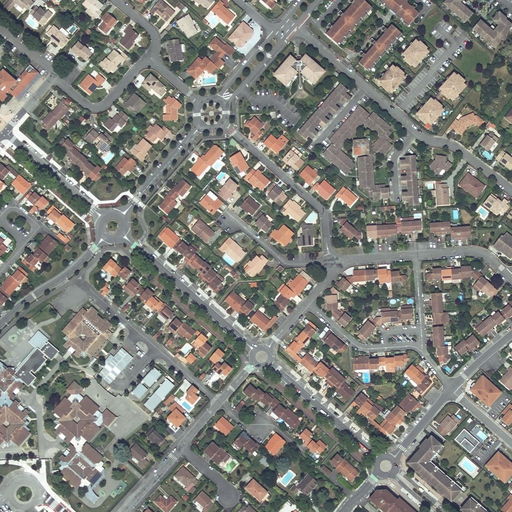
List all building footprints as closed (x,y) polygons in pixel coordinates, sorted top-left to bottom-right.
[(28,10),(34,3),(31,0),(29,2),(27,0),(10,0),(3,8),(8,12),(14,5),(14,4),(15,2),(16,3),(23,9),(25,7),(28,10)] [(94,0),(85,0),(82,3),(88,9),(87,10),(96,19),(102,12),(99,10),(103,5),(97,0),(96,1),(94,0)] [(196,0),(201,4),(207,9),(214,0),(196,0)] [(369,6),(362,0),(355,0),(354,2),(351,0),(350,0),(348,2),(351,4),(343,14),(340,12),(337,15),(340,17),(332,27),(329,24),(327,27),(329,30),(325,34),(337,44),(342,38),(348,32),(353,26),(358,19),(364,13),(369,6)] [(379,0),(384,3),(390,9),(397,0),(379,0)] [(397,0),(390,9),(391,10),(393,11),(401,1),(402,1),(403,1),(404,1),(406,2),(406,1),(404,0),(397,0)] [(446,0),(443,4),(465,23),(472,14),(464,7),(463,9),(457,4),(455,4),(455,3),(457,3),(459,0),(469,0),(471,1),(472,0),(446,0)] [(460,3),(462,0),(459,0),(457,3),(455,3),(455,4),(457,4),(463,9),(464,7),(462,5),(460,3)] [(158,1),(150,11),(153,14),(156,11),(167,21),(174,11),(164,2),(162,5),(158,1)] [(223,4),(219,1),(211,10),(228,24),(234,16),(222,5),(223,4)] [(393,11),(396,14),(402,19),(408,25),(418,13),(413,9),(416,7),(413,4),(411,7),(406,2),(404,1),(403,1),(402,1),(401,1),(393,11)] [(39,9),(36,6),(30,14),(39,21),(41,20),(45,23),(52,14),(48,11),(47,12),(46,13),(44,11),(40,7),(39,9)] [(117,21),(107,12),(101,19),(104,21),(99,28),(106,34),(117,21)] [(506,18),(499,12),(492,19),(498,25),(500,24),(500,28),(498,28),(493,34),(493,36),(491,36),(491,33),(486,29),(487,27),(479,20),(472,29),(494,48),(507,33),(506,32),(511,25),(505,19),(506,18)] [(192,20),(188,14),(176,21),(179,25),(181,24),(184,30),(188,37),(197,31),(193,25),(192,25),(190,22),(192,20)] [(252,30),(242,22),(241,23),(250,31),(251,35),(248,37),(249,39),(252,35),(252,30)] [(250,31),(241,23),(228,38),(234,44),(235,42),(239,45),(242,45),(245,42),(248,37),(251,35),(250,31)] [(491,33),(491,36),(493,36),(493,34),(498,28),(500,28),(500,24),(498,25),(495,29),(492,31),(490,30),(487,27),(486,29),(491,33)] [(132,28),(129,25),(123,32),(126,34),(119,43),(128,50),(134,43),(133,42),(139,35),(131,29),(132,28)] [(400,33),(391,25),(386,30),(384,28),(382,31),(384,33),(376,43),(373,40),(370,43),(373,45),(365,55),(362,53),(360,56),(362,58),(358,63),(367,71),(372,64),(378,58),(383,52),(389,45),(394,39),(400,33)] [(53,26),(47,34),(53,39),(52,41),(59,46),(59,45),(63,48),(69,41),(66,37),(53,26)] [(235,50),(228,43),(225,46),(216,38),(210,45),(216,50),(217,49),(219,50),(220,48),(225,53),(228,55),(230,53),(231,54),(235,50)] [(180,44),(178,44),(177,40),(168,41),(169,45),(167,46),(167,50),(169,50),(170,54),(171,61),(182,60),(180,44)] [(418,43),(416,41),(411,46),(403,55),(406,57),(404,59),(407,62),(411,66),(412,64),(415,67),(421,60),(422,59),(423,58),(428,52),(426,49),(426,48),(420,42),(418,43)] [(85,47),(78,42),(71,50),(77,56),(79,54),(80,56),(86,61),(93,53),(85,47)] [(216,50),(217,51),(214,54),(220,59),(225,53),(220,48),(219,50),(217,49),(216,50)] [(120,55),(114,50),(112,52),(106,58),(102,62),(101,61),(99,64),(108,72),(111,69),(114,65),(116,67),(121,61),(122,62),(125,59),(120,55)] [(220,59),(214,54),(209,61),(216,67),(219,69),(222,65),(221,63),(222,61),(220,59)] [(283,62),(284,63),(286,60),(287,61),(291,57),(295,60),(296,59),(290,54),(283,62)] [(307,54),(302,59),(303,60),(306,57),(310,61),(311,60),(314,62),(315,61),(307,54)] [(209,61),(205,57),(202,61),(201,62),(197,59),(192,66),(195,69),(193,72),(198,76),(205,69),(211,74),(216,67),(209,61)] [(275,75),(287,85),(296,75),(298,73),(297,72),(298,70),(298,66),(301,65),(301,70),(302,72),(301,73),(303,74),(314,84),(323,73),(318,68),(319,67),(314,62),(311,60),(310,61),(306,57),(303,60),(302,62),(301,62),(301,59),(298,59),(298,62),(296,62),(295,60),(291,57),(287,61),(286,60),(284,63),(279,68),(281,69),(275,75)] [(191,74),(196,79),(198,76),(193,72),(195,69),(192,66),(187,71),(191,74)] [(395,68),(393,66),(387,72),(379,80),(382,83),(380,85),(384,88),(387,91),(388,90),(391,93),(398,85),(399,84),(400,83),(406,77),(403,75),(403,73),(400,70),(397,67),(395,68)] [(0,99),(7,91),(13,97),(16,99),(38,74),(33,69),(30,73),(26,70),(15,82),(10,77),(3,71),(0,74),(0,99)] [(457,76),(454,73),(447,81),(446,81),(445,82),(439,89),(443,91),(441,93),(440,92),(439,93),(437,95),(435,98),(434,99),(435,100),(434,101),(431,99),(425,105),(424,106),(424,107),(417,114),(420,117),(418,118),(422,121),(426,125),(428,123),(431,125),(438,117),(444,111),(441,108),(442,107),(437,102),(440,98),(444,95),(449,100),(450,98),(453,101),(458,95),(467,86),(464,83),(465,81),(458,75),(457,76)] [(41,76),(38,74),(16,99),(18,101),(41,76)] [(105,80),(99,74),(95,79),(89,75),(79,86),(88,93),(94,86),(97,88),(98,87),(99,84),(101,85),(105,80)] [(165,87),(150,74),(141,85),(149,91),(151,88),(159,95),(163,90),(165,87)] [(302,76),(312,86),(314,84),(303,74),(302,76)] [(289,87),(298,77),(296,75),(287,85),(289,87)] [(347,90),(340,84),(335,91),(347,101),(349,98),(345,94),(344,93),(347,90)] [(94,86),(88,93),(90,95),(92,93),(97,88),(94,86)] [(146,103),(134,93),(130,98),(132,99),(128,104),(126,102),(125,101),(122,105),(129,110),(132,107),(135,110),(138,112),(146,103)] [(176,101),(173,99),(172,99),(168,96),(163,102),(167,105),(166,106),(166,114),(163,115),(164,122),(176,121),(175,108),(178,106),(175,103),(176,101)] [(335,106),(334,105),(336,102),(330,97),(324,103),(336,113),(339,110),(335,106)] [(61,102),(52,113),(58,119),(59,120),(65,114),(68,111),(69,109),(66,106),(69,104),(63,99),(61,102)] [(329,113),(334,117),(336,113),(324,103),(319,109),(325,115),(328,112),(329,113)] [(366,120),(370,116),(361,108),(359,110),(358,109),(354,113),(351,117),(352,118),(351,120),(349,119),(344,125),(339,131),(341,132),(339,134),(338,133),(334,136),(331,140),(332,141),(330,143),(336,148),(339,151),(343,147),(340,145),(342,143),(344,141),(346,143),(349,139),(353,135),(351,134),(352,132),(354,130),(356,131),(360,127),(363,124),(361,122),(362,120),(364,118),(366,120)] [(324,119),(323,118),(325,115),(319,109),(314,115),(326,126),(329,122),(324,119)] [(125,121),(129,117),(121,111),(117,115),(117,114),(112,120),(109,118),(103,125),(112,132),(118,125),(121,128),(126,122),(125,121)] [(58,119),(52,113),(51,112),(42,122),(45,124),(42,127),(47,132),(58,119)] [(459,121),(456,119),(451,125),(454,128),(456,126),(462,131),(466,126),(467,126),(468,127),(477,123),(478,129),(484,122),(476,115),(474,116),(473,113),(461,118),(459,121)] [(378,117),(373,114),(371,117),(368,121),(366,123),(369,125),(368,126),(372,129),(375,132),(376,131),(378,133),(378,134),(381,137),(382,136),(384,138),(383,139),(384,140),(383,142),(381,141),(378,145),(380,146),(378,149),(376,147),(373,151),(382,158),(387,152),(389,150),(390,151),(393,147),(391,144),(393,142),(389,138),(392,136),(389,133),(392,130),(388,126),(387,128),(385,126),(386,124),(382,121),(380,123),(378,121),(376,120),(378,117)] [(319,125),(323,129),(326,126),(314,115),(309,121),(315,127),(318,124),(319,125)] [(81,124),(85,120),(81,116),(77,120),(81,124)] [(259,131),(263,126),(253,117),(251,120),(248,120),(245,123),(251,129),(250,130),(255,135),(259,131)] [(347,164),(350,165),(351,164),(353,162),(341,152),(364,125),(380,139),(375,146),(376,147),(378,149),(380,146),(378,145),(381,141),(383,142),(384,140),(383,139),(384,138),(382,136),(381,137),(378,134),(378,133),(376,131),(375,132),(372,129),(368,126),(369,125),(366,123),(368,121),(366,120),(364,118),(362,120),(361,122),(363,124),(360,127),(356,131),(354,130),(352,132),(351,134),(353,135),(349,139),(346,143),(344,141),(342,143),(340,145),(343,147),(339,151),(336,148),(335,150),(334,152),(335,154),(338,155),(340,154),(344,157),(347,160),(345,162),(347,164)] [(313,131),(312,130),(315,127),(309,121),(303,127),(315,138),(318,135),(313,131)] [(489,121),(485,127),(492,131),(496,126),(489,121)] [(161,129),(156,125),(153,128),(149,133),(146,136),(153,142),(158,137),(161,140),(167,134),(161,129)] [(163,126),(161,129),(167,134),(169,131),(163,126)] [(461,135),(463,132),(468,127),(467,126),(466,126),(462,131),(456,126),(454,128),(453,129),(461,135)] [(308,137),(313,141),(315,138),(303,127),(297,134),(303,139),(306,135),(308,137)] [(114,139),(106,132),(103,135),(102,137),(99,136),(92,130),(87,136),(90,139),(89,140),(93,143),(97,139),(100,142),(98,144),(104,150),(114,139)] [(496,142),(498,139),(491,133),(488,136),(487,136),(480,145),(488,151),(495,142),(496,142)] [(287,141),(281,136),(277,141),(270,134),(263,143),(269,148),(270,147),(271,146),(278,152),(287,141)] [(58,144),(68,153),(73,147),(74,145),(67,139),(66,141),(63,138),(58,144)] [(152,146),(143,139),(132,152),(142,161),(145,158),(143,156),(147,151),(152,146)] [(234,148),(237,142),(232,139),(228,145),(234,148)] [(366,142),(354,143),(355,150),(358,150),(359,153),(362,153),(362,157),(368,156),(369,156),(368,144),(366,142)] [(369,142),(368,144),(369,156),(368,156),(368,159),(371,159),(372,164),(369,164),(369,167),(372,167),(372,172),(369,172),(370,174),(370,177),(372,177),(373,182),(373,187),(372,187),(372,190),(374,190),(374,191),(377,191),(377,189),(382,189),(382,188),(381,187),(376,187),(374,156),(371,142),(369,142)] [(80,153),(82,151),(74,145),(73,147),(80,153)] [(223,152),(216,146),(215,147),(211,152),(210,151),(205,156),(203,155),(200,158),(208,165),(210,166),(223,152)] [(335,150),(331,146),(324,155),(327,157),(326,158),(329,161),(333,165),(334,164),(336,165),(342,170),(348,176),(355,167),(351,164),(350,165),(347,164),(345,162),(347,160),(344,157),(340,154),(338,155),(335,154),(334,152),(335,150)] [(69,160),(72,163),(80,153),(73,147),(68,153),(66,155),(68,157),(70,159),(69,160)] [(292,147),(281,159),(284,162),(285,161),(288,163),(296,170),(304,162),(298,158),(301,154),(292,147)] [(387,152),(382,158),(383,159),(390,151),(389,150),(387,152)] [(511,167),(511,158),(502,150),(496,159),(510,170),(511,167)] [(244,159),(240,152),(230,157),(235,165),(233,165),(234,167),(238,173),(242,171),(246,169),(242,161),(244,159)] [(76,164),(81,168),(87,161),(88,160),(80,153),(72,163),(75,165),(76,164)] [(415,163),(414,155),(406,155),(406,160),(405,160),(399,160),(399,164),(399,168),(405,168),(407,168),(407,171),(408,176),(406,176),(400,176),(400,180),(401,185),(407,184),(408,184),(409,188),(409,192),(407,192),(401,192),(402,196),(402,200),(408,200),(410,200),(411,205),(418,204),(417,195),(417,187),(416,179),(415,171),(415,163)] [(446,172),(452,165),(447,162),(444,166),(445,157),(436,156),(435,163),(430,169),(437,174),(442,169),(446,172)] [(136,162),(131,158),(128,161),(124,157),(115,168),(123,175),(127,170),(132,165),(133,166),(136,162)] [(198,176),(208,165),(200,158),(199,157),(197,160),(198,161),(190,169),(198,176)] [(371,159),(368,159),(360,160),(360,168),(360,171),(359,171),(359,175),(360,180),(361,180),(361,183),(361,186),(360,186),(360,191),(364,191),(365,195),(370,194),(370,199),(374,198),(374,203),(379,202),(379,201),(382,201),(382,200),(391,200),(391,192),(386,193),(386,191),(386,187),(382,188),(382,189),(377,189),(377,191),(374,191),(374,190),(372,190),(372,187),(373,187),(373,182),(372,177),(370,177),(370,174),(369,172),(372,172),(372,167),(369,167),(369,164),(372,164),(371,159)] [(87,161),(81,168),(80,169),(86,173),(84,175),(87,178),(88,176),(94,169),(95,168),(91,165),(87,161)] [(334,164),(333,165),(347,177),(348,176),(342,170),(336,165),(334,164)] [(0,180),(1,181),(9,172),(14,176),(17,173),(8,166),(6,168),(2,165),(0,166),(0,180)] [(313,172),(306,165),(299,174),(304,179),(306,181),(305,182),(308,184),(310,183),(313,185),(316,182),(320,178),(317,175),(313,172)] [(101,175),(94,169),(88,176),(93,179),(96,181),(101,175)] [(255,172),(252,169),(246,176),(249,179),(255,172)] [(261,172),(257,169),(255,172),(249,179),(247,181),(251,184),(252,182),(256,186),(262,190),(269,181),(262,176),(261,177),(258,175),(260,174),(261,172)] [(471,180),(472,177),(468,174),(459,185),(476,198),(485,187),(481,184),(479,186),(471,180)] [(12,184),(14,186),(17,188),(18,188),(22,191),(20,193),(23,195),(31,186),(19,175),(17,178),(12,184)] [(481,184),(472,177),(471,180),(479,186),(481,184)] [(181,197),(190,186),(182,179),(177,185),(173,189),(172,188),(169,191),(176,197),(179,195),(181,197)] [(236,187),(228,180),(219,190),(221,192),(218,195),(225,200),(227,197),(229,199),(231,196),(230,195),(236,187)] [(325,200),(334,190),(323,180),(319,185),(316,182),(313,185),(312,187),(314,190),(315,189),(318,191),(321,194),(320,195),(325,200)] [(436,197),(437,205),(449,204),(448,188),(446,188),(446,184),(436,184),(436,190),(436,197)] [(286,197),(278,190),(279,189),(275,186),(267,195),(279,205),(286,197)] [(345,189),(342,187),(334,196),(338,198),(339,197),(350,206),(356,198),(345,189)] [(33,194),(30,191),(25,197),(34,206),(35,204),(41,198),(34,192),(33,194)] [(176,197),(169,191),(166,194),(168,196),(164,200),(159,206),(167,214),(176,203),(174,200),(176,197)] [(491,194),(483,204),(484,205),(494,213),(496,210),(499,212),(501,210),(505,213),(509,207),(506,205),(508,202),(504,199),(501,203),(491,194)] [(219,206),(221,205),(222,203),(217,199),(214,201),(207,195),(200,203),(211,213),(218,205),(219,206)] [(49,202),(42,196),(41,198),(35,204),(42,210),(49,202)] [(259,206),(248,196),(239,206),(243,209),(244,208),(248,212),(252,215),(259,206)] [(284,206),(287,208),(283,213),(286,216),(288,213),(298,222),(305,213),(299,209),(295,205),(296,204),(293,201),(292,202),(289,199),(284,206)] [(56,222),(62,216),(58,213),(59,211),(53,205),(47,212),(50,215),(48,217),(55,223),(56,222)] [(218,205),(211,213),(212,214),(219,206),(218,205)] [(37,208),(34,206),(29,212),(32,214),(37,208)] [(263,214),(260,211),(255,216),(259,219),(255,222),(266,231),(272,224),(270,222),(272,220),(266,215),(264,217),(262,215),(263,214)] [(63,215),(62,216),(56,222),(62,228),(68,233),(75,225),(63,215)] [(345,234),(352,227),(346,222),(346,218),(338,219),(338,223),(342,227),(340,229),(345,234)] [(207,225),(200,219),(198,221),(204,226),(203,227),(204,228),(206,226),(207,225)] [(407,234),(412,233),(411,222),(411,219),(396,220),(396,223),(396,225),(396,226),(401,225),(401,232),(407,231),(407,234)] [(204,226),(198,221),(191,229),(206,242),(214,233),(206,226),(204,228),(203,227),(204,226)] [(411,222),(412,233),(415,233),(415,231),(421,231),(420,221),(411,222)] [(296,239),(297,245),(311,244),(310,237),(313,237),(312,223),(305,224),(303,222),(300,224),(302,226),(303,226),(303,228),(302,228),(302,234),(300,234),(300,239),(296,239)] [(444,232),(450,231),(450,228),(449,222),(440,223),(440,235),(444,234),(444,232)] [(437,235),(440,235),(440,223),(430,224),(430,233),(436,232),(437,235)] [(275,229),(269,235),(272,237),(274,236),(280,241),(283,244),(290,237),(293,233),(284,224),(278,231),(275,229)] [(386,226),(387,237),(391,237),(390,234),(396,234),(396,226),(396,225),(386,226)] [(377,238),(377,235),(376,227),(376,226),(366,227),(367,237),(373,236),(373,238),(373,239),(377,239),(377,238)] [(383,238),(387,237),(386,226),(376,227),(377,235),(383,235),(383,238)] [(460,227),(461,240),(464,240),(464,237),(471,237),(470,226),(460,227)] [(358,232),(352,227),(345,234),(351,240),(354,237),(358,240),(362,240),(361,232),(359,232),(358,232)] [(457,241),(461,240),(460,227),(450,228),(450,231),(451,238),(457,238),(457,241)] [(171,248),(172,247),(177,241),(180,239),(167,228),(160,237),(165,241),(169,244),(168,245),(171,248)] [(511,236),(507,232),(504,237),(502,235),(493,246),(499,251),(502,248),(511,256),(511,236)] [(43,243),(38,248),(47,256),(58,243),(54,240),(48,235),(46,238),(47,239),(45,242),(44,244),(43,243)] [(285,245),(291,238),(290,237),(283,244),(285,245)] [(236,243),(233,240),(231,242),(229,244),(226,241),(219,248),(223,251),(225,249),(238,261),(245,253),(240,249),(235,245),(236,243)] [(182,255),(183,254),(189,248),(182,241),(180,243),(177,241),(172,247),(173,248),(175,249),(182,255)] [(199,250),(192,243),(190,246),(197,252),(199,250)] [(37,252),(34,256),(39,261),(42,263),(44,260),(46,263),(50,259),(47,256),(48,256),(47,256),(38,248),(37,246),(34,249),(37,252)] [(184,260),(188,262),(195,255),(197,252),(190,246),(189,248),(183,254),(187,257),(184,260)] [(511,256),(502,248),(499,251),(511,260),(511,258),(511,256)] [(39,261),(34,256),(32,254),(26,260),(23,263),(31,270),(34,267),(39,261)] [(191,265),(198,270),(199,268),(201,266),(204,263),(195,255),(188,262),(191,265)] [(260,268),(268,259),(262,255),(259,257),(257,255),(252,261),(250,260),(247,263),(250,266),(246,271),(251,275),(255,270),(258,267),(260,268)] [(118,274),(122,270),(111,259),(104,267),(115,277),(118,274)] [(199,276),(202,278),(211,269),(211,268),(204,262),(204,263),(201,266),(199,268),(198,270),(201,273),(199,276)] [(18,271),(12,276),(20,283),(25,276),(23,274),(25,272),(20,267),(17,270),(18,271)] [(125,267),(122,270),(118,274),(121,277),(124,280),(131,273),(125,267)] [(461,267),(461,269),(461,277),(471,276),(472,276),(474,278),(479,273),(477,270),(471,271),(471,267),(461,267)] [(441,269),(441,279),(442,280),(451,280),(450,268),(441,269)] [(454,268),(450,268),(451,280),(461,279),(461,277),(461,269),(455,269),(454,268)] [(207,279),(210,282),(217,275),(211,269),(202,278),(201,280),(204,282),(207,279)] [(386,269),(377,270),(378,278),(378,280),(378,283),(391,282),(391,279),(390,272),(390,271),(386,271),(386,269)] [(441,279),(441,269),(432,269),(432,273),(427,274),(425,276),(430,282),(433,279),(441,279)] [(236,279),(239,276),(235,273),(232,270),(229,273),(236,279)] [(347,277),(345,279),(350,284),(351,285),(354,282),(366,281),(365,271),(365,270),(353,271),(353,276),(347,277)] [(377,270),(365,271),(366,281),(374,280),(374,278),(378,278),(377,270)] [(311,279),(302,271),(299,275),(308,282),(311,279)] [(399,272),(390,272),(391,279),(391,282),(400,281),(402,283),(408,278),(405,275),(402,275),(399,275),(399,272)] [(482,275),(479,273),(474,278),(477,281),(472,287),(479,292),(481,290),(488,282),(481,276),(482,275)] [(224,280),(217,274),(217,275),(210,282),(208,284),(214,290),(214,291),(217,294),(223,288),(220,285),(222,283),(221,283),(224,280)] [(1,289),(9,296),(20,283),(12,276),(11,275),(8,278),(9,280),(6,284),(5,283),(1,288),(1,289)] [(287,288),(296,295),(296,296),(299,292),(303,287),(304,287),(308,282),(299,275),(287,288)] [(28,278),(25,276),(20,283),(22,285),(28,278)] [(350,284),(345,279),(343,278),(339,283),(337,281),(335,284),(344,292),(346,294),(353,286),(351,285),(350,284)] [(126,286),(132,292),(135,295),(138,291),(142,287),(133,279),(126,286)] [(497,290),(488,282),(481,290),(488,296),(489,294),(492,296),(497,290)] [(283,284),(277,290),(279,292),(285,286),(283,284)] [(130,295),(132,292),(126,286),(123,289),(130,295)] [(293,299),(296,295),(287,288),(285,286),(279,292),(282,295),(287,300),(291,296),(293,299)] [(108,289),(106,287),(103,291),(101,294),(104,296),(105,295),(109,290),(108,289)] [(147,302),(152,297),(154,294),(147,288),(146,290),(142,287),(138,291),(142,295),(141,296),(147,302)] [(327,296),(327,303),(337,302),(336,295),(339,292),(336,290),(333,287),(330,290),(331,295),(327,296)] [(11,297),(9,296),(1,289),(0,290),(0,303),(1,305),(7,299),(9,300),(11,297)] [(238,312),(246,303),(233,291),(225,300),(230,305),(230,304),(235,308),(235,309),(238,312)] [(430,300),(430,304),(442,303),(441,293),(431,294),(432,300),(431,300),(430,300)] [(287,300),(282,295),(274,304),(282,312),(285,309),(284,307),(289,301),(287,300)] [(155,300),(152,297),(147,302),(145,304),(153,310),(155,308),(158,311),(159,309),(163,304),(157,298),(155,300)] [(248,301),(246,303),(238,312),(239,313),(241,315),(243,312),(247,315),(254,307),(248,301)] [(508,317),(508,318),(511,314),(511,301),(509,301),(509,304),(502,310),(502,311),(503,311),(508,317)] [(332,316),(335,318),(340,312),(338,310),(337,302),(327,303),(328,310),(332,310),(332,316)] [(164,303),(163,304),(159,309),(161,312),(159,314),(167,321),(173,314),(169,310),(171,309),(164,303)] [(433,313),(435,313),(443,313),(442,303),(430,304),(430,307),(432,307),(433,313)] [(230,305),(229,306),(237,313),(238,312),(235,309),(235,308),(230,304),(230,305)] [(63,332),(67,335),(80,336),(83,333),(87,336),(84,340),(90,357),(106,339),(111,333),(107,330),(111,325),(105,319),(103,320),(96,314),(98,313),(91,307),(87,312),(83,308),(79,313),(79,314),(63,332)] [(390,312),(390,322),(393,322),(398,321),(398,324),(402,323),(401,320),(401,315),(397,315),(397,311),(396,308),(389,309),(390,312)] [(401,310),(401,315),(401,320),(409,319),(409,321),(412,321),(412,309),(401,310)] [(269,321),(258,311),(251,319),(255,323),(265,333),(278,319),(275,316),(269,321)] [(503,311),(502,311),(499,313),(498,312),(491,317),(497,324),(498,325),(508,317),(503,311)] [(340,312),(335,318),(344,326),(351,319),(344,313),(343,315),(340,312)] [(382,322),(390,322),(390,312),(381,313),(381,317),(376,317),(373,320),(379,326),(382,322)] [(443,313),(435,313),(435,321),(434,321),(434,325),(445,324),(444,313),(443,313)] [(483,323),(490,332),(493,330),(492,328),(497,324),(491,317),(491,316),(490,316),(483,322),(483,323)] [(377,328),(379,326),(373,320),(371,318),(363,327),(371,333),(376,328),(377,328)] [(177,330),(182,324),(179,321),(176,319),(168,328),(174,334),(177,330)] [(488,334),(490,332),(483,323),(483,322),(481,320),(473,327),(481,337),(486,332),(488,334)] [(184,322),(182,324),(177,330),(178,331),(176,333),(183,339),(185,337),(189,340),(196,333),(184,322)] [(308,326),(303,332),(310,338),(316,332),(314,329),(316,327),(310,322),(307,325),(308,326)] [(363,341),(371,333),(363,327),(358,332),(360,333),(357,336),(363,341)] [(431,337),(443,336),(442,327),(433,327),(433,333),(431,334),(431,337)] [(15,370),(15,374),(39,348),(41,350),(48,342),(50,340),(39,331),(29,342),(35,348),(15,370)] [(153,337),(154,338),(156,339),(161,333),(158,331),(153,337)] [(332,334),(329,331),(322,339),(331,347),(338,339),(332,334)] [(294,341),(295,342),(302,348),(310,338),(303,332),(298,338),(297,337),(294,341)] [(195,341),(201,347),(205,343),(208,340),(201,334),(195,341)] [(80,336),(67,335),(64,339),(67,341),(64,345),(68,348),(69,346),(71,348),(70,349),(73,352),(75,351),(76,352),(74,354),(78,357),(81,353),(84,356),(87,353),(90,357),(84,340),(80,336)] [(472,349),(473,351),(476,348),(475,347),(479,343),(473,335),(465,341),(472,349)] [(444,346),(443,336),(431,337),(431,341),(434,341),(434,347),(437,347),(444,346)] [(344,345),(338,339),(331,347),(337,353),(340,350),(342,353),(345,350),(348,347),(344,344),(344,345)] [(94,355),(100,360),(113,346),(107,340),(94,355)] [(469,352),(472,349),(465,341),(464,340),(455,348),(461,355),(467,350),(469,352)] [(0,446),(2,448),(5,445),(8,447),(11,444),(14,447),(15,446),(17,447),(29,433),(28,432),(29,430),(25,427),(28,424),(25,421),(28,417),(27,416),(28,414),(24,411),(23,414),(21,412),(22,411),(19,408),(17,409),(16,408),(18,405),(14,402),(13,404),(8,400),(9,398),(11,400),(15,396),(12,394),(14,392),(15,394),(19,390),(18,389),(17,388),(18,387),(21,389),(24,385),(28,387),(36,378),(33,375),(49,358),(52,361),(60,353),(48,342),(41,350),(39,348),(15,374),(15,370),(15,368),(8,368),(0,361),(0,398),(0,399),(2,400),(0,401),(0,446)] [(302,348),(295,342),(292,345),(289,348),(291,350),(289,353),(299,362),(300,362),(302,359),(296,354),(302,348)] [(205,343),(201,347),(199,350),(199,351),(205,356),(212,348),(205,343)] [(447,346),(444,346),(437,347),(438,351),(438,356),(442,355),(443,361),(445,363),(450,358),(448,355),(447,346)] [(218,362),(225,355),(218,349),(211,356),(218,362)] [(188,362),(194,356),(191,353),(186,359),(188,362)] [(313,370),(319,363),(307,353),(302,359),(300,362),(304,366),(305,366),(309,369),(308,370),(311,372),(313,370)] [(394,357),(394,358),(395,366),(404,366),(403,363),(407,363),(406,355),(402,355),(402,356),(394,357)] [(209,359),(216,365),(217,363),(218,362),(211,356),(209,359)] [(354,370),(370,369),(369,360),(369,357),(364,357),(364,359),(359,359),(359,358),(353,359),(354,370)] [(386,357),(381,358),(382,366),(386,366),(386,368),(395,368),(395,366),(394,358),(386,358),(386,357)] [(382,366),(381,358),(377,358),(377,359),(369,360),(370,369),(370,370),(379,369),(379,366),(382,366)] [(221,373),(225,376),(232,369),(224,362),(221,366),(217,363),(216,365),(212,369),(219,375),(221,373)] [(320,362),(319,363),(313,370),(316,373),(317,373),(323,378),(325,376),(330,370),(320,362)] [(416,367),(413,364),(405,373),(411,379),(422,367),(419,364),(416,367)] [(153,366),(141,379),(149,386),(160,373),(153,366)] [(411,379),(418,385),(426,376),(423,373),(425,370),(422,367),(411,379)] [(510,372),(501,382),(509,389),(511,384),(511,367),(508,370),(510,372)] [(332,368),(330,370),(325,376),(328,379),(326,382),(329,385),(339,374),(332,368)] [(345,380),(339,374),(329,385),(332,387),(335,385),(338,388),(344,382),(345,380)] [(418,385),(414,388),(421,395),(431,383),(428,380),(430,378),(427,375),(426,376),(418,385)] [(472,388),(470,390),(477,396),(478,396),(489,406),(499,395),(498,394),(493,389),(495,387),(484,377),(483,378),(478,384),(477,382),(475,384),(472,388)] [(166,378),(143,404),(150,411),(174,385),(166,378)] [(102,428),(99,426),(104,421),(103,416),(98,412),(100,410),(86,397),(84,399),(79,394),(83,389),(82,388),(83,387),(76,381),(75,382),(74,381),(68,388),(69,389),(68,390),(72,394),(68,398),(66,397),(53,410),(56,412),(54,414),(58,417),(55,420),(58,423),(55,426),(56,428),(54,430),(58,434),(61,431),(62,432),(59,436),(63,439),(66,435),(67,437),(65,439),(69,443),(70,441),(75,445),(74,446),(72,445),(69,448),(72,451),(70,452),(67,449),(63,452),(67,456),(66,457),(63,454),(60,458),(62,460),(59,463),(62,465),(60,467),(63,470),(60,473),(73,485),(76,488),(79,485),(81,487),(84,485),(84,477),(86,474),(87,476),(92,471),(91,470),(93,467),(101,466),(103,464),(101,462),(100,462),(103,459),(86,443),(84,445),(83,444),(87,440),(89,441),(102,428)] [(139,382),(131,391),(138,397),(147,389),(139,382)] [(355,392),(344,382),(338,388),(336,391),(339,394),(340,393),(343,396),(348,401),(355,392)] [(249,398),(251,396),(256,390),(250,385),(243,392),(249,398)] [(189,395),(187,397),(186,399),(193,405),(199,398),(195,395),(199,391),(193,386),(186,393),(189,395)] [(258,402),(259,400),(265,394),(258,388),(256,390),(251,396),(258,402)] [(269,405),(271,407),(277,401),(271,395),(269,396),(266,393),(265,394),(259,400),(267,407),(269,405)] [(361,407),(366,401),(368,399),(361,393),(352,404),(354,407),(357,404),(361,407)] [(398,406),(405,412),(407,413),(411,408),(410,408),(414,404),(415,405),(418,401),(409,394),(398,406)] [(173,399),(170,396),(164,403),(167,406),(173,399)] [(374,406),(375,404),(368,398),(368,399),(366,401),(373,407),(374,406)] [(168,418),(172,422),(176,426),(180,422),(181,423),(186,418),(181,413),(184,410),(175,401),(171,405),(176,410),(168,418)] [(279,418),(280,417),(286,410),(279,404),(280,403),(277,401),(271,407),(274,410),(272,412),(279,418)] [(373,407),(366,401),(361,407),(357,412),(360,414),(362,412),(366,415),(367,414),(373,407)] [(508,425),(511,420),(511,406),(509,404),(502,412),(505,415),(501,419),(508,425)] [(402,416),(405,412),(398,406),(398,405),(392,412),(402,421),(405,418),(402,416)] [(245,408),(242,406),(237,412),(240,414),(245,408)] [(374,406),(373,407),(367,414),(370,417),(368,420),(371,423),(374,420),(381,412),(374,406)] [(286,410),(280,417),(294,429),(300,423),(297,420),(298,419),(287,409),(286,410)] [(118,419),(109,410),(103,416),(104,421),(110,427),(118,419)] [(399,425),(402,421),(392,412),(386,419),(388,421),(393,426),(397,423),(399,425)] [(441,425),(437,429),(445,436),(457,423),(451,418),(448,415),(440,425),(441,425)] [(228,423),(226,422),(224,420),(225,419),(222,417),(214,425),(226,435),(233,427),(229,423),(228,423)] [(396,428),(393,426),(388,421),(382,428),(379,425),(376,427),(385,435),(387,432),(390,434),(393,431),(396,428)] [(307,446),(312,440),(309,438),(312,434),(306,429),(299,436),(306,442),(304,444),(307,446)] [(479,442),(474,437),(471,441),(467,437),(469,434),(464,429),(455,439),(470,453),(479,442)] [(161,448),(163,445),(166,443),(164,440),(165,439),(155,430),(148,437),(158,446),(161,448)] [(243,445),(248,440),(244,437),(246,434),(243,431),(234,442),(240,448),(243,445)] [(274,438),(272,440),(270,443),(269,442),(265,447),(274,454),(285,441),(276,434),(274,437),(274,438)] [(414,459),(409,464),(427,479),(451,501),(461,490),(454,484),(455,482),(453,480),(451,481),(437,469),(439,468),(436,466),(435,467),(428,461),(434,454),(435,456),(437,453),(436,452),(442,445),(431,435),(412,458),(414,459)] [(250,438),(248,440),(243,445),(252,453),(259,445),(256,442),(255,443),(250,438)] [(316,443),(312,440),(307,446),(314,453),(316,450),(320,453),(326,447),(319,440),(316,443)] [(234,442),(231,444),(238,450),(240,448),(234,442)] [(211,457),(212,457),(212,456),(214,457),(213,458),(219,463),(221,460),(226,455),(219,449),(212,443),(204,452),(211,457)] [(142,469),(145,466),(148,463),(143,458),(147,455),(136,444),(129,452),(140,463),(138,465),(142,469)] [(492,472),(504,482),(509,475),(510,476),(511,474),(511,463),(510,462),(509,463),(498,452),(487,464),(494,470),(492,472)] [(337,467),(343,460),(337,454),(330,462),(337,467)] [(428,461),(435,467),(436,466),(431,461),(435,456),(434,454),(428,461)] [(260,461),(267,467),(271,464),(263,457),(260,461)] [(337,467),(335,469),(339,472),(341,471),(352,480),(358,473),(343,460),(337,467)] [(133,474),(136,470),(126,461),(123,464),(133,474)] [(99,473),(103,469),(101,466),(93,467),(91,470),(92,471),(87,476),(86,474),(84,477),(84,485),(86,487),(90,483),(92,485),(94,484),(102,475),(99,473)] [(323,469),(330,475),(332,473),(325,467),(323,469)] [(439,468),(437,469),(451,481),(453,480),(439,468)] [(194,485),(193,484),(191,482),(195,479),(185,469),(180,473),(179,472),(175,476),(187,487),(185,489),(188,492),(194,485)] [(295,494),(299,490),(306,496),(310,492),(308,491),(317,482),(308,474),(296,487),(294,485),(290,490),(295,494)] [(259,500),(263,496),(266,492),(253,480),(246,488),(259,500)] [(381,489),(377,489),(371,496),(376,501),(384,508),(385,507),(388,509),(389,508),(393,511),(413,511),(409,508),(411,507),(407,504),(406,506),(398,498),(396,500),(391,495),(392,494),(387,489),(384,489),(382,490),(381,489)] [(204,511),(205,511),(208,510),(211,507),(208,504),(209,502),(211,500),(202,491),(195,499),(204,508),(202,510),(204,511)] [(511,499),(501,510),(503,511),(511,511),(511,494),(508,497),(511,499)] [(167,511),(177,502),(174,499),(171,496),(166,501),(160,496),(154,502),(165,511),(167,511)] [(398,498),(406,506),(407,504),(399,497),(398,498)] [(461,509),(464,511),(486,511),(480,506),(481,505),(478,502),(477,504),(470,498),(461,509)]
